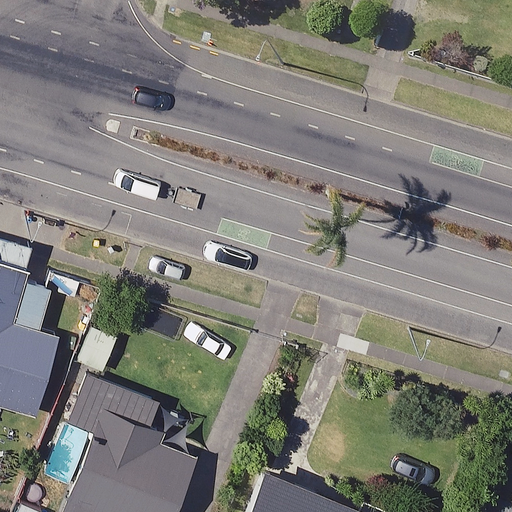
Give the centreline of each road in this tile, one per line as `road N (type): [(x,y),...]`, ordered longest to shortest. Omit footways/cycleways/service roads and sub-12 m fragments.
road 1 (secondary): [(511,286),(37,144)]
road 2 (secondary): [(59,66),(511,205)]
